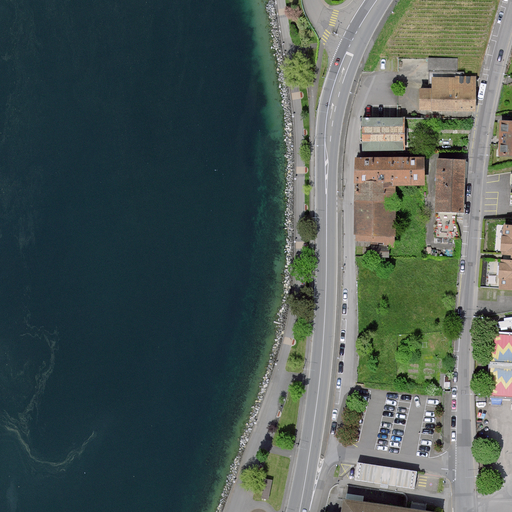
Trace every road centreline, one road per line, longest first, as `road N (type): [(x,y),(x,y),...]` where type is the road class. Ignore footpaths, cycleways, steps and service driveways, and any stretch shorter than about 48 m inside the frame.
road 1 (primary): [(376,0),(339,74),(327,126),(324,329),(298,511)]
road 2 (tertiary): [(466,511),(463,395),(478,177),(511,2)]
